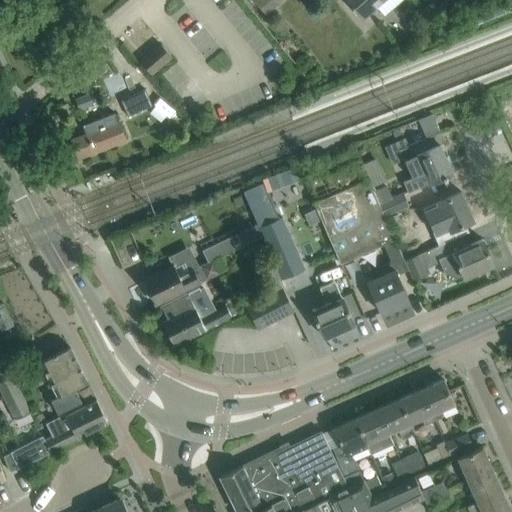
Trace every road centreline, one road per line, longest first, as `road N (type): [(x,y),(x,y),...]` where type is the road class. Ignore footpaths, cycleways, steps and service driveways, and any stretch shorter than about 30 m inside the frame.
road 1 (tertiary): [(185,417),(122,370),(0,142)]
road 2 (tertiary): [(185,417),(230,421),(277,409),(461,329)]
road 3 (residential): [(511,447),(461,329)]
